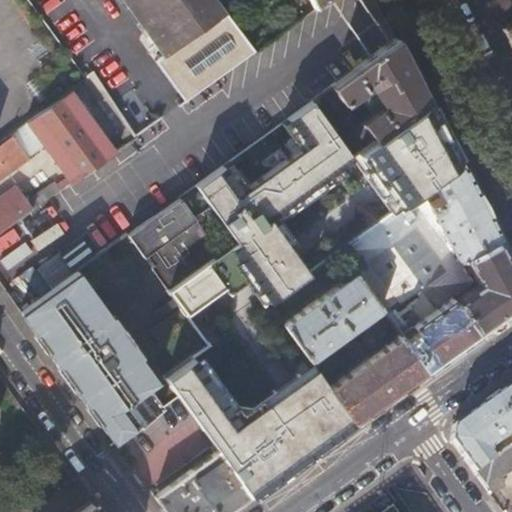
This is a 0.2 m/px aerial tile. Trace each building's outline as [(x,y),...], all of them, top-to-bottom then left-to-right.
[(153,59),(182,101),(252,50),(214,0),(120,0),(158,55),(153,59)] [(278,32),(289,24),(283,15),(272,24),(278,32)] [(511,22),(502,29),(511,49),(511,22)] [(353,126),(367,144),(427,100),(394,37),(323,89),(337,107),(367,85),(382,104),(353,126)] [(69,183),(80,174),(113,151),(69,88),(24,121),(69,183)] [(349,157),(390,212),(420,191),(431,182),(460,162),(442,128),(427,100),(367,144),(349,157)] [(192,184),(234,240),(266,216),(348,157),(307,101),(285,117),(303,143),(239,190),(220,164),(192,184)] [(0,140),(0,176),(25,158),(9,134),(0,140)] [(390,212),(337,251),(344,260),(352,272),(378,307),(398,334),(411,324),(450,296),(471,280),(457,260),(463,256),(499,236),(460,162),(431,182),(439,197),(428,203),(420,191),(390,212)] [(50,196),(65,185),(59,177),(44,188),(50,196)] [(0,196),(0,232),(13,223),(31,210),(15,186),(0,196)] [(149,267),(166,289),(218,252),(176,196),(124,233),(141,256),(143,255),(151,265),(149,267)] [(307,273),(266,216),(234,240),(218,252),(166,289),(172,298),(176,303),(184,313),(245,270),(267,302),(307,273)] [(453,299),(477,333),(504,314),(511,308),(511,261),(499,236),(463,256),(478,283),(453,299)] [(307,273),(267,302),(274,311),(344,260),(337,251),(307,273)] [(17,310),(114,442),(163,407),(147,386),(155,380),(73,270),(17,310)] [(352,272),(282,323),(304,354),(308,360),(378,307),(352,272)] [(403,340),(425,370),(455,349),(477,333),(453,299),(450,296),(411,324),(415,331),(403,340)] [(156,318),(176,303),(172,298),(152,313),(156,318)] [(327,387),(352,422),(398,389),(425,370),(403,340),(400,336),(327,387)] [(193,347),(197,352),(207,345),(203,340),(193,347)] [(247,496),(249,495),(304,457),(352,422),(327,387),(308,360),(304,354),(288,367),(297,379),(248,413),(227,409),(190,357),(163,376),(215,450),(247,496)] [(511,396),(506,386),(475,409),(454,424),(451,439),(474,472),(492,459),(486,450),(493,445),(500,441),(502,444),(507,441),(504,437),(511,432),(511,396)] [(492,459),(474,472),(490,493),(504,485),(500,477),(511,470),(511,444),(499,454),(495,456),(492,459)] [(486,450),(492,459),(495,456),(499,454),(493,445),(486,450)] [(225,511),(247,496),(215,450),(152,495),(163,511),(225,511)] [(96,511),(90,502),(76,511),(96,511)]
